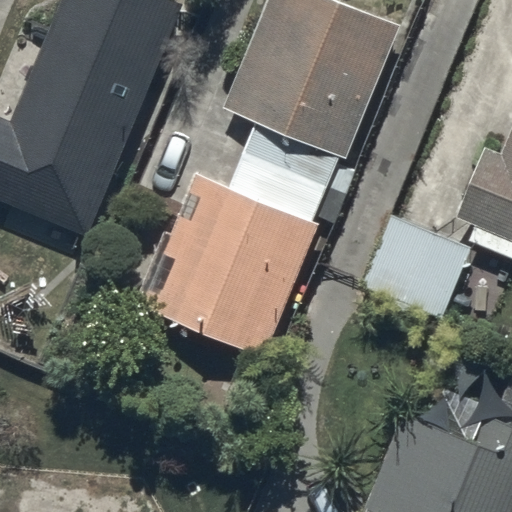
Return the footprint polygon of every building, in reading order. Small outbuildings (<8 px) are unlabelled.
[(59,0),(13,112),(0,106),(0,191),(93,229),(188,0),(59,0)] [(231,179),(199,170),(145,298),(272,350),(321,215),(316,210),(341,149),(350,151),(403,17),(360,0),(267,0),(227,102),(261,112),(231,179)] [(511,136),(508,148),(490,140),(462,208),(511,230),(511,136)] [(473,243),(393,209),(360,285),(440,320),(473,243)] [(394,502),(369,492),(361,511),(511,511),(511,418),(488,408),(477,434),(431,415),(394,502)]
